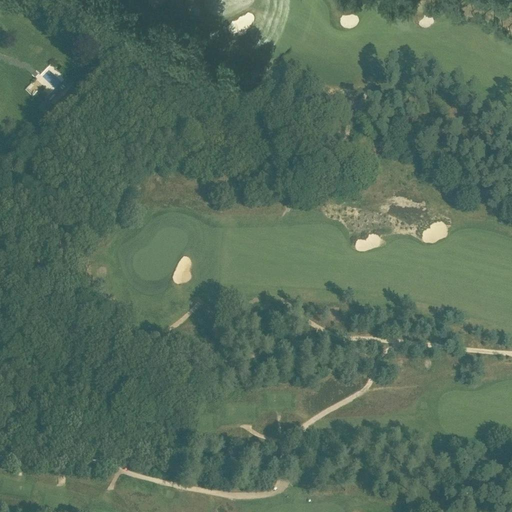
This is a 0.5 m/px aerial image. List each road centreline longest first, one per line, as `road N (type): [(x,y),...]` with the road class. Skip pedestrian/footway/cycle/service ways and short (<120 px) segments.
road 1 (track): [(0,297),(153,381),(335,336),(366,353),(372,372),(365,393)]
road 2 (track): [(511,356),(335,336),(286,302)]
